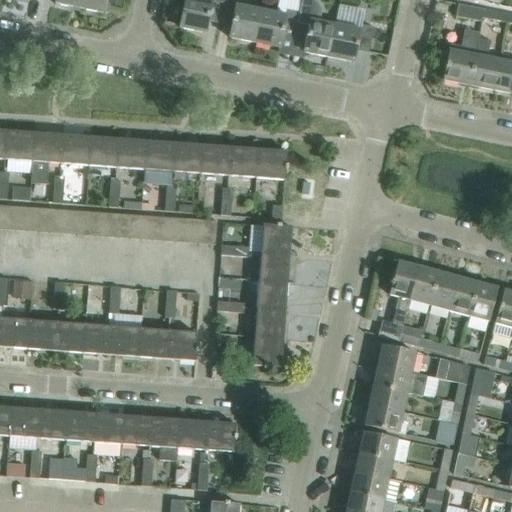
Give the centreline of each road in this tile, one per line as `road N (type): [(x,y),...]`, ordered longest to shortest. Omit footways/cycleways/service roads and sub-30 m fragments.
road 1 (residential): [(315,406),(0,382)]
road 2 (residential): [(389,110),(134,59)]
road 3 (residential): [(315,406),(363,207)]
road 4 (residential): [(511,248),(363,207)]
road 5 (residential): [(134,59),(0,34)]
road 6 (residential): [(511,135),(389,110)]
